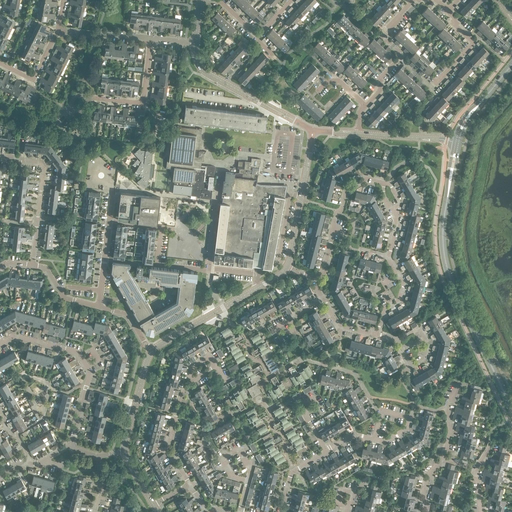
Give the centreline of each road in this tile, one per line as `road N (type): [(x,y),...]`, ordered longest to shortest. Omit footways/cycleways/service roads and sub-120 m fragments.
road 1 (tertiary): [(511,409),(445,263),(450,181)]
road 2 (residential): [(71,445),(90,370),(79,353),(16,338),(0,346)]
road 3 (residential): [(261,285),(256,274),(209,270),(220,171)]
road 4 (tertiary): [(193,44),(207,72),(313,131)]
road 5 (residential): [(0,157),(43,168),(32,266)]
road 6 (residential): [(384,183),(362,178),(346,188),(324,272),(310,276)]
road 7 (residential): [(365,106),(402,55),(382,36),(413,0)]
road 8 (residential): [(378,337),(383,313),(401,295),(390,260),(394,213)]
road 9 (residential): [(279,511),(289,478),(303,464),(355,434),(373,438)]
road 10 (tertiary): [(151,350),(261,285)]
